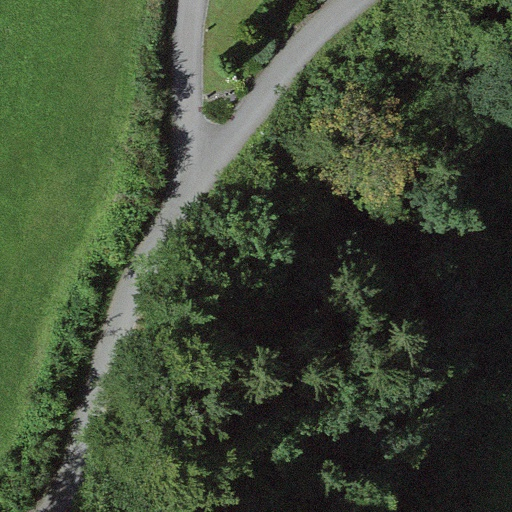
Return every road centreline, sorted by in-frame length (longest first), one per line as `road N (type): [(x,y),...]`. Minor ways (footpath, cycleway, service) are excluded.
road 1 (track): [(187,193),(121,324),(56,511)]
road 2 (track): [(361,0),(290,57),(187,193)]
